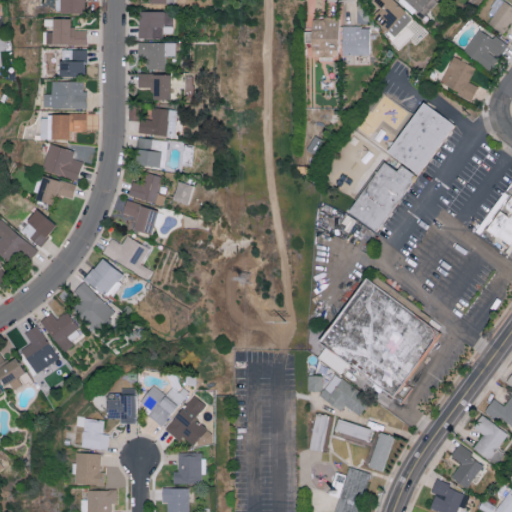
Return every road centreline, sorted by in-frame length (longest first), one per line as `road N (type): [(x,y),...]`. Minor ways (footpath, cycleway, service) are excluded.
road 1 (residential): [(0,323),(46,293),(102,210),(116,135),(116,0)]
road 2 (tertiary): [(396,511),(422,459),(511,335)]
